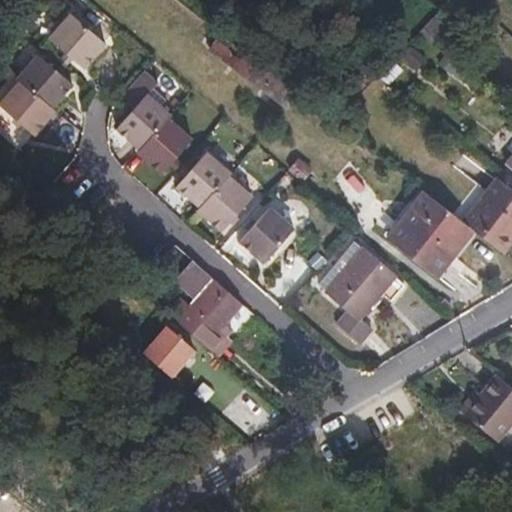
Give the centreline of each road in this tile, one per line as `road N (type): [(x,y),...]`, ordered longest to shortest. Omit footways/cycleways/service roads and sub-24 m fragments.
road 1 (residential): [(90,147),(362,392)]
road 2 (residential): [(362,392),(176,511)]
road 3 (residential): [(511,305),(362,392)]
